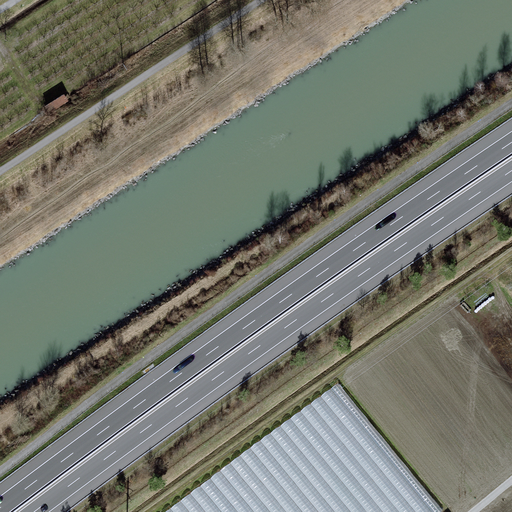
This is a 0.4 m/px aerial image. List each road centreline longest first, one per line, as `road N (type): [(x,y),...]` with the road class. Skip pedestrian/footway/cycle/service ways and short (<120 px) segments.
road 1 (unclassified): [(511,103),(0,471)]
road 2 (motorway): [(511,141),(0,507)]
road 3 (motorway): [(34,511),(511,170)]
road 4 (track): [(0,171),(261,0)]
